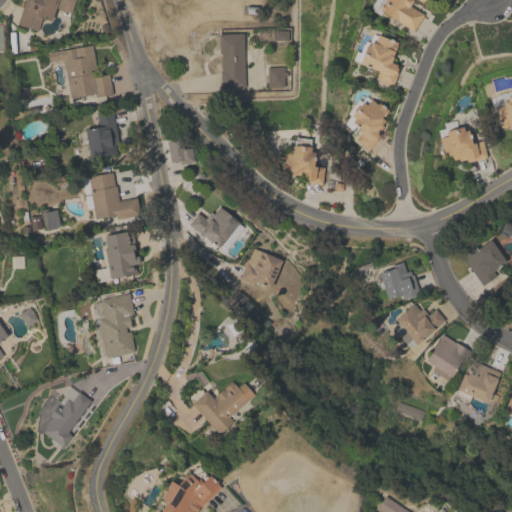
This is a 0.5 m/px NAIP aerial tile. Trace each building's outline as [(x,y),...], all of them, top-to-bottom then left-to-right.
[(15,24),(23,0),(55,0),(49,21),(40,18),(36,31),(15,24)] [(412,30),(377,9),(381,3),(382,3),(383,0),(421,0),(420,1),(418,0),(411,0),(407,6),(421,14),(412,30)] [(242,32),(244,86),(218,87),(217,33),(242,32)] [(391,85),(374,78),(377,71),(357,63),(365,43),(367,45),(369,41),(373,42),(376,35),(395,42),(391,50),(392,51),(390,56),(391,56),(389,62),(398,66),(391,85)] [(47,52),(90,45),(95,76),(107,74),(111,95),(84,99),(84,95),(68,98),(62,59),(48,61),(47,52)] [(265,66),(283,66),(283,71),(286,71),(286,76),(282,76),(283,87),(266,87),(265,66)] [(511,123),(498,128),(493,107),(501,104),(501,101),(505,100),(504,97),(511,95),(511,123)] [(387,110),(382,116),(381,115),(379,117),(383,120),(379,125),(382,127),(377,132),(380,134),(366,150),(353,139),(356,136),(351,132),(356,127),(354,126),(350,130),(342,123),(349,115),(346,113),(357,99),(360,102),(365,97),(368,100),(369,99),(375,104),(377,102),(387,110)] [(112,111),(117,144),(114,145),(115,153),(89,158),(84,129),(98,127),(95,114),(112,111)] [(470,143),(480,140),(485,157),(465,162),(464,159),(457,161),(456,158),(451,159),(450,155),(440,158),(437,147),(440,146),(438,138),(445,136),(444,131),(447,130),(461,126),(462,130),(466,129),(470,143)] [(311,166),(322,167),(320,184),(294,181),(295,175),(287,174),(287,170),(277,169),(279,155),(282,156),(283,149),(284,149),(286,140),(294,141),(294,138),(308,140),(308,146),(309,147),(308,152),(313,152),(311,166)] [(193,161),(182,163),(182,160),(179,160),(179,161),(173,162),(173,161),(169,162),(166,141),(178,139),(180,149),(191,147),(193,161)] [(135,197),(138,214),(114,218),(114,215),(94,218),(91,207),(86,208),(83,196),(89,194),(88,193),(83,194),(80,177),(110,171),(113,186),(115,186),(117,200),(135,197)] [(187,224),(196,212),(203,218),(209,211),(212,214),(218,207),(237,222),(236,223),(242,228),(223,251),(217,247),(217,248),(187,224)] [(40,212),(54,209),(58,226),(44,229),(40,212)] [(103,235),(131,230),(134,250),(131,250),(132,256),(137,255),(138,263),(133,264),(135,272),(110,277),(110,279),(94,282),(92,269),(104,267),(101,250),(103,250),(103,248),(105,248),(103,235)] [(508,265),(481,284),(460,255),(473,246),(475,249),(489,239),(508,265)] [(238,278),(251,247),(280,260),(269,287),(253,281),(252,283),(238,278)] [(385,298),(377,273),(379,272),(379,270),(384,269),(384,270),(392,268),(391,265),(400,261),(404,272),(408,270),(410,274),(411,274),(416,288),(410,290),(412,295),(402,298),(400,293),(385,298)] [(104,358),(96,318),(102,317),(99,299),(127,293),(131,313),(126,313),(129,326),(124,327),(125,332),(129,331),(133,352),(104,358)] [(392,319),(412,303),(418,310),(420,308),(427,315),(434,309),(443,320),(415,344),(410,339),(404,344),(397,336),(402,331),(392,319)] [(449,376),(447,374),(444,378),(430,370),(433,365),(425,360),(441,334),(453,342),(454,341),(466,348),(449,376)] [(468,359),(499,372),(485,403),(469,395),(467,400),(453,394),(456,389),(455,389),(468,359)] [(211,397),(230,380),(236,387),(241,383),(251,394),(227,416),(232,422),(217,435),(189,403),(204,389),(211,397)] [(511,409),(503,404),(511,390),(511,409)] [(61,447),(41,432),(51,418),(48,415),(54,405),(58,408),(66,398),(70,400),(77,391),(89,400),(66,432),(70,434),(61,447)] [(175,485),(188,473),(189,473),(197,466),(207,476),(208,475),(218,487),(198,506),(200,507),(195,511),(192,510),(190,511),(158,511),(165,500),(159,496),(169,481),(175,485)] [(381,511),(375,508),(383,495),(408,511),(433,511),(440,508),(443,511),(381,511)]
